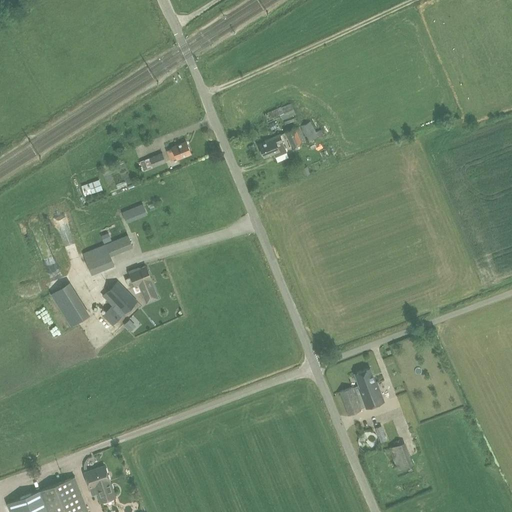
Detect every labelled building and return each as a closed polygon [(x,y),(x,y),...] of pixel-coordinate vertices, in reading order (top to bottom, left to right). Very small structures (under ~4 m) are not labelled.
[(281,107),(264,114),(267,122),(280,117),(281,120),(296,114),(295,111),(291,103),(282,107),(281,107)] [(301,125),(308,141),(318,137),(316,132),(311,121),(301,125)] [(277,127),(274,122),(269,124),(271,130),(277,127)] [(288,139),(291,148),(307,142),(300,126),(284,132),(285,133),(288,139)] [(265,141),(259,144),(265,156),(273,153),(275,156),(286,152),(282,140),(283,140),(281,134),(280,133),(273,136),(274,137),(265,140),(265,141)] [(173,148),(167,151),(171,161),(177,158),(177,159),(191,153),(186,142),(172,147),(173,148)] [(162,153),(149,158),(153,166),(153,167),(166,162),(162,153)] [(89,183),(81,186),(85,196),(102,190),(99,180),(89,183)] [(60,225),(75,219),(69,203),(53,208),(60,225)] [(123,213),(127,221),(146,214),(142,205),(123,213)] [(108,233),(101,236),(104,244),(111,241),(108,233)] [(106,244),(83,253),(92,274),(114,265),(110,254),(118,251),(132,246),(128,236),(106,244)] [(126,279),(130,288),(139,284),(147,303),(158,299),(151,280),(152,279),(146,266),(136,270),(136,269),(130,271),(132,277),(126,279)] [(102,314),(112,325),(138,301),(117,280),(104,293),(116,305),(114,307),(112,305),(102,314)] [(51,296),(71,328),(88,317),(67,285),(51,296)] [(129,320),(123,325),(130,332),(135,326),(129,320)] [(354,373),(358,385),(359,387),(375,382),(370,367),(354,373)] [(359,387),(358,385),(353,387),(352,386),(339,391),(348,415),(361,410),(359,403),(363,401),(365,408),(384,401),(377,381),(375,382),(359,387)] [(397,470),(409,466),(401,443),(389,448),(397,470)] [(84,472),(90,488),(92,493),(97,491),(100,501),(115,496),(110,481),(104,465),(84,472)] [(88,511),(75,476),(6,503),(10,511),(88,511)]
